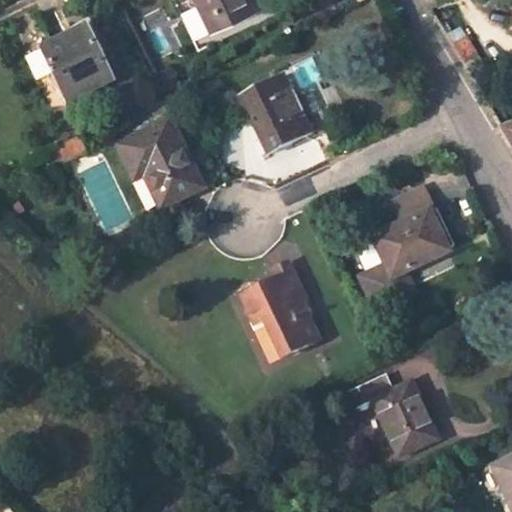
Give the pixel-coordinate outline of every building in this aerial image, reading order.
[(253,0),(196,0),(212,32),(258,11),(253,0)] [(88,25),(42,47),(69,102),(115,80),(88,25)] [(310,133),(321,128),(294,72),(279,80),(288,99),(292,97),(310,133)] [(279,80),(243,96),(270,152),(310,133),(292,97),(288,99),(279,80)] [(172,117),(118,142),(137,178),(144,175),(162,208),(206,185),(172,117)] [(511,125),(502,129),(511,146),(511,125)] [(403,299),(393,278),(404,273),(451,251),(431,208),(372,235),(387,266),(360,279),(376,312),(403,299)] [(276,280),(241,295),(253,324),(264,319),(282,356),(322,338),(304,301),(309,298),(291,261),(272,270),(276,280)] [(414,294),(404,273),(393,278),(403,299),(414,294)] [(387,373),(340,396),(348,412),(371,401),(400,459),(442,438),(412,379),(394,388),(387,373)] [(511,457),(492,466),(511,506),(511,457)]
